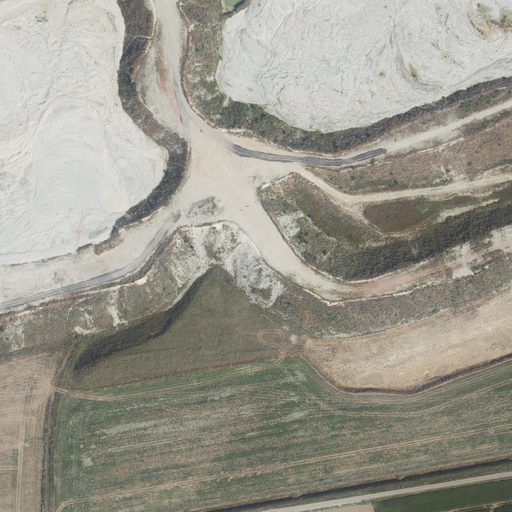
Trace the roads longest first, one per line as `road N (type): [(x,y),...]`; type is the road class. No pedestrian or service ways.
road 1 (track): [(494,0),(283,63),(247,94),(67,364),(54,405),(48,511)]
road 2 (track): [(303,511),(511,477)]
